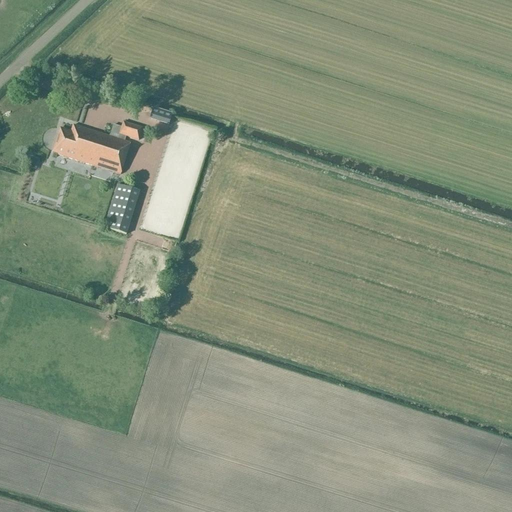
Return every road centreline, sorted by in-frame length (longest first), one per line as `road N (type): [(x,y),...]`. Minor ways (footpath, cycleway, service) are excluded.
road 1 (unknown): [(26,57),(154,128),(136,225)]
road 2 (unclassified): [(0,82),(88,0)]
